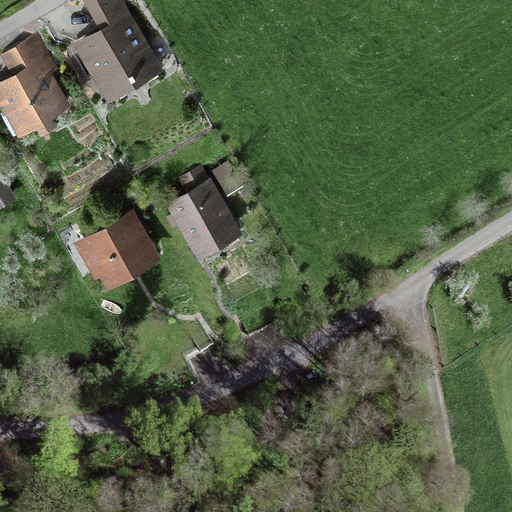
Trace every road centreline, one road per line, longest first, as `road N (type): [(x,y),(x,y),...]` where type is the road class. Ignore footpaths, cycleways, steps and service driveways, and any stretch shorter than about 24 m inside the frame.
road 1 (residential): [(511,227),(413,293),(125,428),(0,431)]
road 2 (track): [(458,511),(413,293)]
